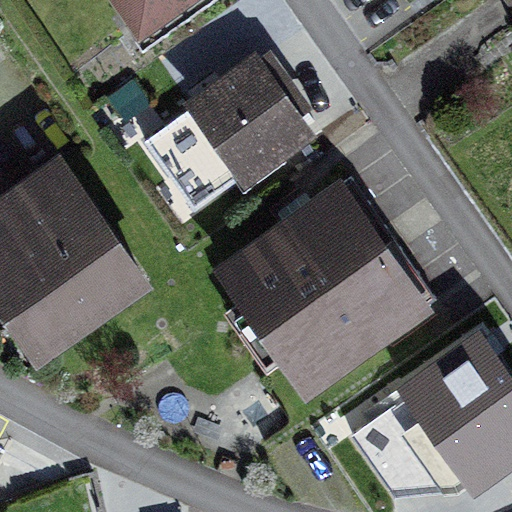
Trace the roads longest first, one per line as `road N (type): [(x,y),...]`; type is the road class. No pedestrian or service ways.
road 1 (residential): [(511,296),(301,0)]
road 2 (residential): [(0,387),(257,511)]
